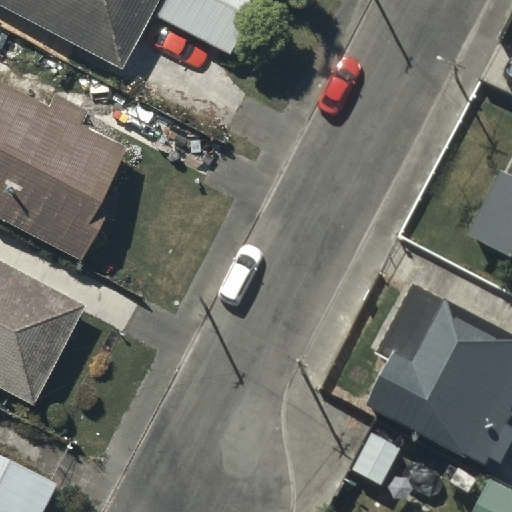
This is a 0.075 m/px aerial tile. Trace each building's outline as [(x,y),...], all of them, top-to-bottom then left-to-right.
[(5,0),(113,55),(141,0),(5,0)] [(235,0),(154,0),(152,5),(217,37),(235,0)] [(0,206),(72,245),(104,187),(94,182),(120,135),(76,111),(83,99),(51,81),(42,98),(0,75),(0,206)] [(511,170),(503,166),(469,230),(511,252),(511,170)] [(0,380),(26,394),(78,297),(0,255),(0,380)] [(511,329),(413,278),(376,348),(384,357),(361,402),(486,465),(490,458),(500,463),(511,440),(511,420),(511,421),(511,419),(511,329)] [(381,482),(400,446),(374,433),(355,468),(381,482)] [(0,511),(30,511),(48,479),(0,454),(0,511)] [(511,511),(511,489),(488,478),(472,511),(511,511)]
